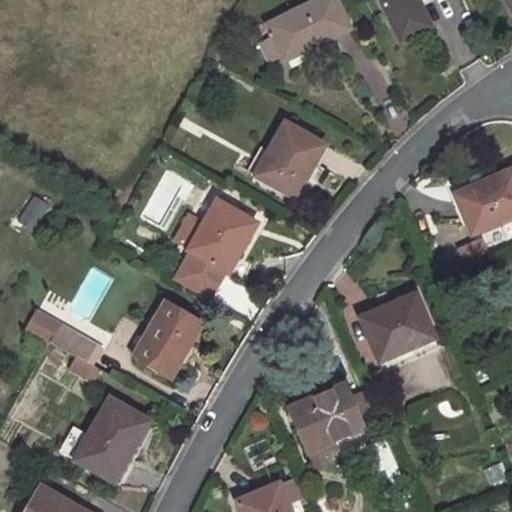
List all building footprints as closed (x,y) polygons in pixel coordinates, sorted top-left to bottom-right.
[(334,0),(300,0),(263,18),(281,56),(346,24),(334,0)] [(379,0),(395,33),(427,18),(419,0),(379,0)] [(320,142),(280,120),(249,172),(290,194),(320,142)] [(496,179),(462,193),(477,230),(511,215),(511,163),(494,171),(496,179)] [(187,221),(174,242),(189,251),(173,280),(208,300),(224,271),(226,272),(253,226),(245,222),(250,212),(227,197),(221,206),(215,203),(200,228),(187,221)] [(456,249),(464,265),(489,253),(481,237),(456,249)] [(412,293),(360,315),(379,359),(431,336),(412,293)] [(190,321),(157,302),(127,356),(161,374),(190,321)] [(47,342),(56,325),(33,312),(24,329),(47,342)] [(95,347),(56,325),(47,342),(85,364),(95,347)] [(290,403),(300,427),(322,418),(331,438),(362,425),(344,381),(290,403)] [(145,421),(103,398),(84,433),(71,457),(112,479),(145,421)] [(308,447),(331,438),(322,418),(300,427),(308,447)] [(84,433),(69,424),(55,448),(71,457),(84,433)] [(484,470),(489,486),(505,482),(500,465),(484,470)] [(70,511),(25,487),(11,511),(70,511)] [(291,511),(282,491),(239,508),(240,511),(291,511)]
